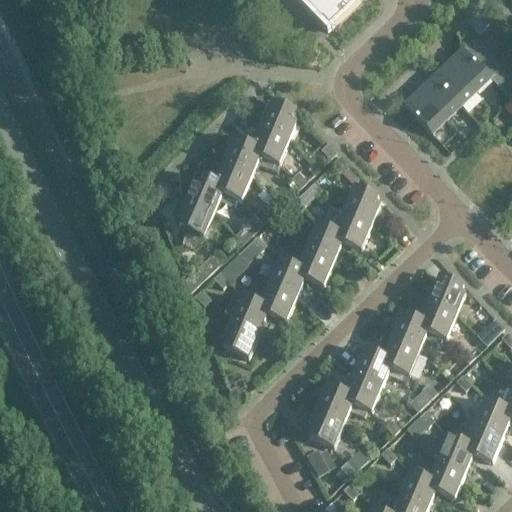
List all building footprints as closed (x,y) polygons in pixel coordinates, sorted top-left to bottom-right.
[(298,0),(331,34),(360,7),(353,0),(298,0)] [(478,15),(467,26),(478,38),(490,27),(478,15)] [(468,58),(477,49),(471,43),(462,52),(468,58)] [(477,49),(468,58),(474,65),(483,56),(477,49)] [(462,52),(447,66),(475,96),(490,81),(486,77),(480,71),(474,65),(468,58),(462,52)] [(480,71),(489,62),(483,56),(474,65),(480,71)] [(489,62),(480,71),(486,77),(495,68),(489,62)] [(447,66),(433,80),(461,109),(475,96),(447,66)] [(492,83),(501,75),(495,68),(486,77),(490,81),(492,83)] [(501,75),(492,83),(498,90),(508,81),(501,75)] [(461,109),(433,80),(418,94),(447,123),(461,109)] [(504,96),(511,88),(511,85),(508,81),(498,90),(504,96)] [(447,123),(418,94),(403,108),(432,137),(447,123)] [(294,122),(296,116),(271,106),(261,130),(290,142),(298,124),(294,122)] [(260,162),(274,167),(279,169),(290,142),(261,130),(252,150),(252,151),(257,153),(255,159),(260,161),(260,162)] [(252,151),(252,150),(234,143),(223,168),(252,180),(258,167),(272,173),(274,167),(260,162),(260,161),(255,159),(257,153),(252,151)] [(336,157),(327,148),(321,154),(330,163),(336,157)] [(340,161),(333,167),(343,177),(349,171),(340,161)] [(222,198),(237,204),(241,206),(252,180),(223,168),(215,186),(215,187),(219,189),(217,195),(223,197),(222,198)] [(359,181),(349,171),(343,177),(342,178),(354,191),(359,181)] [(307,185),(298,175),(291,181),(300,191),(307,185)] [(215,187),(215,186),(196,178),(185,206),(214,218),(220,203),(234,209),(237,204),(222,198),(223,197),(217,195),(219,189),(215,187)] [(375,209),(378,202),(353,192),(344,215),(372,227),(379,210),(375,209)] [(304,214),(295,204),(288,210),(297,220),(304,214)] [(214,218),(185,206),(178,222),(182,224),(179,231),(204,241),(214,218)] [(270,221),(261,211),(254,217),(263,227),(270,221)] [(343,218),(330,213),(325,224),(323,223),(321,230),(334,235),(334,236),(340,238),(337,245),(342,247),(361,255),(372,227),(344,215),(343,218)] [(334,236),(334,235),(321,230),(315,228),(305,253),(335,265),(342,247),(337,245),(340,238),(334,236)] [(267,249),(258,240),(251,246),(260,256),(267,249)] [(225,263),(216,253),(210,260),(219,270),(225,263)] [(324,291),(335,265),(305,253),(300,265),(285,259),(282,266),(297,272),(303,274),(300,281),(305,283),(324,291)] [(297,272),(282,266),(278,264),(267,290),(297,303),(305,283),(300,281),(303,274),(297,272)] [(230,285),(221,276),(214,282),(223,292),(230,285)] [(429,304),(458,316),(465,299),(460,297),(463,291),(439,281),(429,304)] [(297,303),(267,290),(262,302),(248,296),(245,302),(259,308),(259,309),(265,311),(262,317),(267,319),(267,320),(286,328),(297,303)] [(211,303),(202,293),(195,299),(204,309),(211,303)] [(259,309),(259,308),(245,302),(240,300),(229,328),(258,340),(267,320),(267,319),(262,317),(265,311),(259,309)] [(428,336),(442,342),(446,344),(458,316),(429,304),(420,324),(420,325),(425,327),(422,333),(428,335),(428,336)] [(420,325),(420,324),(401,316),(391,342),(420,354),(425,343),(439,349),(442,342),(428,336),(428,335),(422,333),(425,327),(420,325)] [(504,333),(495,323),(489,329),(498,339),(504,333)] [(258,340),(229,328),(221,346),(226,347),(223,353),(249,364),(258,340)] [(510,352),(511,349),(511,340),(508,336),(501,342),(510,352)] [(390,372),(404,378),(409,380),(420,354),(391,342),(383,361),(382,361),(387,363),(385,369),(390,372)] [(475,361),(466,351),(459,357),(468,367),(475,361)] [(382,361),(383,361),(364,353),(353,379),(382,392),(387,379),(401,384),(404,378),(390,372),(385,369),(387,363),(382,361)] [(353,409),(367,414),(371,416),(382,392),(353,379),(345,397),(345,398),(350,400),(347,406),(353,408),(353,409)] [(472,389),(463,380),(456,386),(465,396),(472,389)] [(437,397),(428,387),(422,393),(431,403),(437,397)] [(345,398),(345,397),(326,389),(314,417),(343,429),(350,415),(364,421),(367,414),(353,409),(353,408),(347,406),(350,400),(345,398)] [(511,423),(511,391),(507,404),(493,398),(489,405),(503,411),(503,412),(509,414),(506,421),(511,423)] [(503,411),(489,405),(484,403),(474,428),(503,441),(511,423),(506,421),(509,414),(503,412),(503,411)] [(434,425),(425,416),(418,422),(427,432),(434,425)] [(343,429),(314,417),(307,434),(312,436),(309,442),(333,453),(343,429)] [(400,433),(391,423),(384,429),(393,439),(400,433)] [(503,441),(474,428),(469,440),(455,434),(451,442),(465,447),(465,448),(466,448),(466,449),(471,451),(469,457),(473,459),(473,460),(492,468),(503,441)] [(264,440),(271,451),(288,440),(281,429),(264,440)] [(465,447),(451,442),(447,440),(436,466),(465,478),(473,460),(473,459),(469,457),(471,451),(466,449),(466,448),(465,448),(465,447)] [(396,462),(387,452),(381,458),(390,468),(396,462)] [(317,454),(307,460),(318,480),(329,474),(317,454)] [(353,460),(347,466),(355,474),(361,468),(353,460)] [(355,474),(347,466),(340,472),(341,473),(347,480),(349,482),(356,475),(355,474)] [(465,478),(436,466),(432,477),(418,471),(415,478),(429,484),(428,485),(434,488),(431,494),(436,496),(435,497),(454,505),(465,478)] [(347,480),(341,473),(335,478),(342,485),(347,480)] [(428,485),(429,484),(415,478),(410,476),(398,503),(418,511),(428,511),(435,497),(436,496),(431,494),(434,488),(428,485)] [(359,498),(350,488),(343,494),(352,504),(359,498)] [(418,511),(398,503),(394,511),(390,511),(380,507),(377,511),(418,511)]
